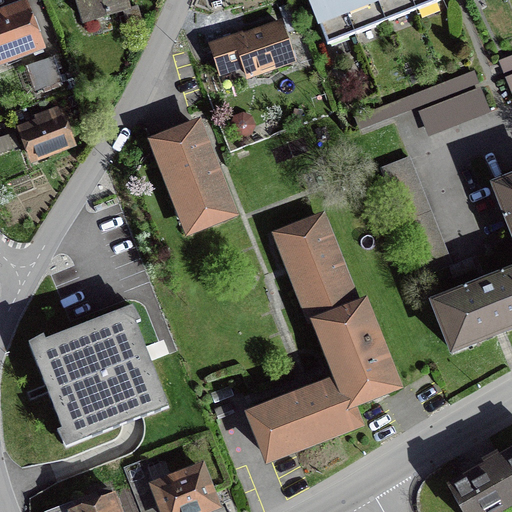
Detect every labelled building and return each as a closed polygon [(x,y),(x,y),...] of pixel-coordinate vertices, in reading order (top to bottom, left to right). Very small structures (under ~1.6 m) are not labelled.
[(74,0),(83,27),(124,14),(127,26),(142,22),(137,6),(131,8),(128,0),(74,0)] [(307,0),(326,46),(444,0),(307,0)] [(0,12),(0,64),(45,46),(27,2),(0,12)] [(243,32),(207,43),(219,78),(243,69),(247,81),(297,64),(283,21),(243,34),(243,32)] [(26,66),(35,93),(67,81),(58,55),(26,66)] [(511,57),(500,63),(503,72),(511,68),(511,57)] [(478,83),(474,73),(359,117),(363,127),(478,83)] [(434,106),(418,112),(428,138),(438,134),(444,132),(451,129),(459,126),(469,122),(474,120),(484,116),(491,114),(481,88),(464,95),(449,100),(434,106)] [(51,107),(48,99),(39,103),(41,110),(51,107)] [(35,120),(16,128),(30,166),(78,148),(63,109),(59,111),(58,107),(34,116),(35,120)] [(186,240),(240,219),(202,120),(147,141),(186,240)] [(0,154),(16,149),(11,134),(0,138),(0,154)] [(235,135),(225,139),(231,153),(241,148),(235,135)] [(454,279),(477,270),(472,258),(453,265),(410,157),(380,169),(423,278),(449,268),(454,279)] [(28,181),(26,176),(10,182),(12,187),(28,181)] [(511,182),(496,188),(511,228),(511,273),(436,303),(455,351),(497,335),(511,328),(511,182)] [(319,321),(316,322),(335,371),(341,384),(310,396),(308,392),(250,415),(267,457),(360,420),(353,405),(398,387),(364,303),(358,305),(322,216),(277,234),(291,267),(300,291),(306,289),(319,321)] [(134,308),(46,343),(44,338),(28,344),(62,432),(57,434),(64,450),(130,425),(170,409),(151,361),(169,353),(164,340),(145,347),(136,325),(140,323),(134,308)] [(219,420),(229,417),(224,405),(214,408),(219,420)] [(459,511),(510,511),(511,511),(511,450),(500,457),(497,453),(481,462),(484,467),(446,487),(459,511)] [(222,511),(204,463),(171,476),(165,461),(157,464),(154,455),(123,467),(131,486),(117,491),(124,511),(222,511)] [(72,502),(47,511),(123,511),(116,494),(76,510),(72,502)]
